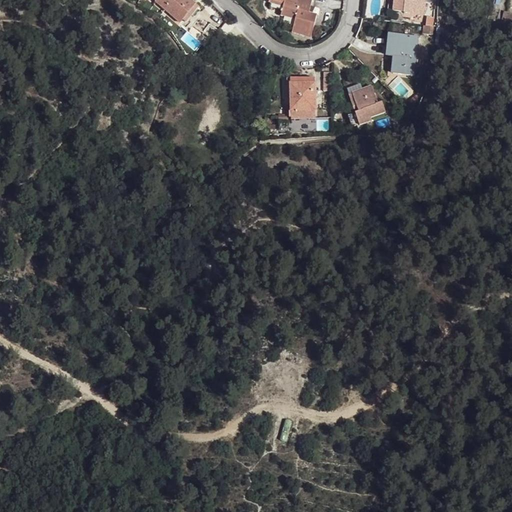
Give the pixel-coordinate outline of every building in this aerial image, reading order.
[(157,0),(156,2),(165,11),(168,8),(183,21),(195,5),(189,0),(157,0)] [(285,0),(284,4),(281,16),(296,20),(292,33),(311,38),(317,15),(309,13),(311,6),(312,0),(292,0),(292,2),(286,0),(285,0)] [(405,0),(404,12),(424,14),(425,0),(405,0)] [(180,23),(184,26),(199,8),(195,5),(183,21),(180,23)] [(320,10),(319,9),(311,6),(309,13),(317,15),(319,15),(320,10)] [(168,8),(165,11),(180,23),(183,21),(168,8)] [(511,13),(504,11),(502,20),(511,22),(511,13)] [(424,26),(423,34),(432,35),(433,27),(426,26),(424,26)] [(397,57),(395,74),(414,76),(418,38),(392,35),(390,57),(393,57),(397,57)] [(290,79),(291,120),(316,119),(315,78),(290,79)] [(347,89),(349,94),(352,93),(362,89),(361,84),(347,89)] [(347,115),(352,127),(363,125),(362,121),(371,118),(385,113),(382,103),(378,104),(371,86),(362,89),(352,93),(355,100),(356,104),(352,105),(355,113),(347,115)] [(405,104),(413,111),(418,93),(405,104)] [(406,107),(400,113),(409,122),(415,116),(406,107)]
